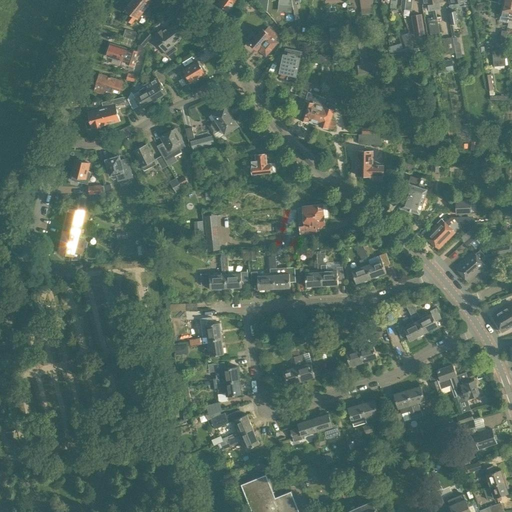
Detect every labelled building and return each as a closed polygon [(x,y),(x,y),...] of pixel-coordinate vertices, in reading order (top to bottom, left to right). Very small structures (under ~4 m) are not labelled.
[(127,19),(132,23),(137,17),(138,18),(144,12),(145,13),(150,7),(148,6),(152,1),(150,0),(128,0),(128,1),(128,3),(128,4),(125,8),(132,13),(127,19)] [(220,0),(221,1),(219,3),(228,10),(235,0),(220,0)] [(374,14),(372,6),(371,0),(359,0),(362,15),(374,14)] [(435,10),(433,0),(423,0),(424,4),(429,3),(430,10),(432,10),(434,17),(428,18),(430,34),(440,33),(435,10)] [(442,0),(433,0),(435,10),(440,9),(439,1),(443,1),(442,0)] [(501,15),(509,17),(511,0),(498,0),(498,3),(503,4),(501,15)] [(448,12),(450,24),(459,23),(456,10),(448,12)] [(422,14),(412,16),(415,35),(425,33),(422,14)] [(180,38),(184,35),(176,23),(168,29),(167,28),(154,38),(164,51),(181,39),(180,38)] [(250,43),(257,49),(258,48),(266,55),(278,42),(275,39),(278,35),(268,26),(265,30),(263,28),(256,36),(252,32),(247,38),(251,42),(250,43)] [(329,28),(330,38),(343,37),(342,26),(329,28)] [(123,38),(135,40),(137,31),(124,29),(123,38)] [(138,42),(140,44),(144,48),(153,38),(147,32),(138,42)] [(314,36),(315,45),(328,43),(327,34),(314,36)] [(403,48),(404,54),(416,54),(410,35),(402,36),(405,48),(403,48)] [(443,39),(446,54),(455,53),(452,37),(443,39)] [(357,65),(358,70),(365,68),(364,64),(368,63),(364,39),(354,41),(356,53),(352,54),(354,65),(357,65)] [(147,51),(144,48),(140,44),(137,51),(130,48),(130,49),(111,43),(107,56),(122,61),(126,62),(126,63),(134,66),(137,55),(145,57),(147,51)] [(454,44),(455,53),(456,57),(462,56),(459,43),(457,43),(454,44)] [(392,54),(404,54),(403,48),(401,44),(390,46),(392,54)] [(506,65),(504,49),(492,51),(494,66),(506,65)] [(280,77),(295,80),(296,75),(300,57),(294,56),(295,54),(289,53),(289,55),(284,54),(283,58),(280,57),(279,63),(282,63),(280,72),(281,72),(280,77)] [(444,61),(446,71),(453,70),(452,60),(444,61)] [(179,73),(183,78),(186,84),(191,82),(192,81),(194,82),(197,80),(197,78),(205,73),(204,72),(206,71),(203,66),(201,67),(198,61),(184,70),(179,73)] [(167,73),(174,69),(175,67),(172,62),(164,69),(167,73)] [(145,85),(147,90),(153,100),(167,92),(161,82),(167,78),(161,68),(154,72),(157,77),(145,85)] [(166,74),(170,79),(177,74),(174,69),(167,73),(166,74)] [(127,79),(137,82),(138,75),(128,72),(127,79)] [(95,90),(103,93),(104,89),(112,91),(114,87),(120,90),(123,81),(100,74),(95,90)] [(309,119),(314,121),(322,97),(309,93),(311,85),(305,83),(301,97),(306,99),(300,118),(302,119),(301,121),(306,122),(307,120),(309,121),(309,119)] [(153,100),(147,90),(135,97),(141,108),(153,100)] [(130,93),(128,99),(132,108),(137,105),(130,93)] [(322,97),(314,121),(320,123),(319,124),(328,127),(333,128),(335,121),(331,120),(335,106),(327,103),(326,105),(324,105),(326,98),(322,97)] [(103,107),(105,114),(104,114),(105,116),(102,117),(105,124),(106,124),(107,125),(111,124),(112,122),(120,120),(115,104),(109,106),(108,101),(102,102),(103,107)] [(207,125),(210,129),(232,115),(229,111),(230,109),(228,106),(226,106),(225,105),(212,113),(216,120),(212,122),(207,125)] [(105,114),(103,107),(88,111),(90,120),(86,122),(88,129),(92,127),(92,128),(105,124),(102,117),(105,116),(104,114),(105,114)] [(232,115),(210,129),(213,134),(222,129),(226,135),(239,126),(238,125),(239,123),(237,120),(235,120),(232,115)] [(362,125),(362,134),(382,135),(383,125),(362,125)] [(470,141),(467,125),(455,126),(457,140),(470,141)] [(186,128),(188,139),(194,138),(192,127),(186,128)] [(444,128),(446,135),(453,134),(452,127),(444,128)] [(161,136),(171,154),(185,146),(175,128),(173,129),(172,129),(170,130),(169,131),(166,133),(165,133),(163,134),(162,135),(161,136)] [(382,135),(362,134),(359,134),(359,144),(381,144),(382,135)] [(214,144),(212,135),(190,141),(192,150),(214,144)] [(225,151),(231,146),(228,141),(221,145),(225,151)] [(134,150),(138,159),(137,161),(139,164),(141,165),(142,166),(144,170),(156,164),(154,160),(155,160),(147,144),(140,147),(139,146),(136,148),(136,150),(134,150)] [(226,155),(229,161),(241,155),(237,149),(226,155)] [(383,165),(373,165),(373,151),(357,150),(356,175),(372,175),(372,180),(382,180),(382,175),(383,175),(383,165)] [(252,161),(253,174),(271,172),(275,171),(275,163),(270,163),(267,163),(266,154),(252,155),(252,161)] [(108,159),(106,160),(110,175),(117,173),(118,178),(125,176),(119,156),(113,158),(113,157),(112,157),(108,158),(108,159)] [(87,173),(89,163),(83,161),(83,160),(79,158),(78,160),(76,160),(74,169),(72,169),(72,172),(73,173),(72,175),(73,175),(72,180),(87,184),(90,173),(87,173)] [(402,168),(413,171),(415,165),(404,162),(402,168)] [(421,179),(411,176),(409,183),(408,183),(401,207),(420,213),(427,189),(427,188),(430,178),(422,175),(421,179)] [(184,176),(177,180),(181,186),(188,182),(184,176)] [(183,189),(177,180),(176,178),(170,182),(176,193),(183,189)] [(88,186),(89,194),(102,193),(101,185),(88,186)] [(106,195),(107,197),(112,195),(110,185),(104,186),(106,195)] [(455,200),(456,214),(471,213),(471,200),(455,200)] [(303,206),(303,207),(298,208),(300,234),(317,232),(317,228),(322,227),(323,225),(324,224),(325,224),(325,217),(329,217),(329,211),(327,211),(327,204),(322,204),(320,202),(319,201),(317,201),(317,202),(315,204),(314,204),(314,205),(303,206)] [(66,219),(64,229),(79,232),(80,227),(82,227),(85,214),(83,213),(83,211),(68,207),(68,210),(66,209),(64,218),(66,219)] [(425,236),(432,242),(444,229),(448,225),(455,221),(451,216),(445,222),(442,219),(425,236)] [(444,229),(432,242),(439,249),(455,232),(463,226),(465,225),(462,221),(459,223),(456,220),(455,221),(448,225),(444,229)] [(203,221),(194,221),(195,231),(203,230),(203,221)] [(79,232),(64,229),(61,240),(59,240),(57,249),(59,249),(59,252),(71,255),(70,260),(71,260),(80,259),(84,240),(77,239),(79,232)] [(461,237),(466,242),(473,235),(468,230),(461,237)] [(152,238),(144,239),(147,255),(154,254),(152,238)] [(220,250),(219,241),(207,242),(208,251),(220,250)] [(491,248),(492,255),(510,251),(509,245),(491,248)] [(455,267),(461,274),(479,258),(480,258),(484,255),(480,250),(475,254),(473,251),(455,267)] [(366,252),(360,254),(361,259),(359,260),(361,266),(352,270),(350,264),(345,266),(348,278),(354,276),(356,283),(370,278),(366,265),(364,260),(368,258),(366,252)] [(370,263),(368,258),(364,260),(366,265),(370,278),(387,272),(384,266),(390,264),(386,252),(380,255),(381,259),(370,263)] [(479,258),(461,274),(467,282),(486,266),(480,258),(479,258)] [(324,260),(317,260),(318,271),(305,272),(306,286),(322,285),(321,266),(324,266),(324,265),(324,260)] [(228,261),(221,261),(222,274),(210,274),(210,273),(202,273),(202,284),(210,283),(210,289),(226,288),(226,282),(225,267),(228,267),(228,261)] [(276,262),(269,262),(270,274),(258,275),(257,271),(249,272),(250,284),(258,283),(258,289),(274,288),(273,268),(276,268),(276,262)] [(326,264),(324,265),(324,266),(321,266),(322,285),(338,285),(338,279),(344,279),(343,267),(337,267),(337,270),(327,271),(326,264)] [(491,269),(494,275),(503,270),(500,264),(491,269)] [(228,273),(228,267),(225,267),(226,282),(226,288),(242,287),(242,281),(248,280),(248,271),(241,272),(241,273),(228,273)] [(294,267),(273,268),(274,288),(290,287),(290,282),(296,282),(294,267)] [(511,303),(492,315),(497,323),(511,314),(511,303)] [(411,308),(408,310),(415,322),(404,327),(403,325),(397,328),(402,339),(407,336),(410,340),(424,333),(415,315),(417,313),(415,308),(412,310),(411,308)] [(420,319),(417,313),(415,315),(424,333),(438,326),(436,321),(441,318),(436,308),(430,311),(431,313),(420,319)] [(392,312),(382,315),(386,326),(396,323),(392,312)] [(511,314),(497,323),(502,332),(511,326),(511,314)] [(373,317),(378,332),(387,329),(382,315),(373,317)] [(207,337),(201,337),(202,340),(222,337),(220,322),(205,324),(207,337)] [(327,334),(321,336),(324,346),(330,344),(327,334)] [(324,346),(321,336),(321,335),(314,337),(318,350),(325,348),(324,346)] [(365,335),(356,338),(361,354),(363,361),(377,357),(373,343),(368,345),(365,335)] [(195,341),(195,345),(208,343),(210,356),(224,354),(222,337),(202,340),(201,337),(196,338),(197,341),(195,341)] [(361,354),(356,338),(348,340),(351,350),(346,352),(350,365),(363,361),(361,354)] [(174,346),(175,355),(189,353),(187,344),(174,346)] [(294,356),(301,377),(302,380),(315,376),(315,374),(317,374),(315,367),(313,368),(311,362),(306,364),(303,354),(300,355),(299,351),(293,353),(294,356)] [(301,377),(294,356),(289,358),(292,368),(283,371),(287,384),(302,380),(301,377)] [(218,383),(225,382),(239,380),(237,366),(225,367),(224,362),(208,364),(210,372),(216,371),(217,378),(209,379),(210,384),(218,383)] [(451,384),(453,388),(461,385),(459,381),(453,364),(437,370),(440,380),(438,381),(438,380),(437,380),(431,382),(430,383),(435,395),(442,392),(441,388),(451,384)] [(461,385),(453,388),(456,396),(457,396),(459,401),(463,414),(470,411),(466,399),(470,397),(470,398),(480,394),(474,379),(466,383),(464,379),(459,381),(461,385)] [(239,380),(225,382),(227,396),(241,394),(239,380)] [(407,390),(414,410),(416,418),(423,415),(420,408),(418,402),(425,399),(421,386),(407,390)] [(181,388),(182,398),(185,398),(190,397),(189,387),(188,387),(181,388)] [(400,407),(401,413),(410,410),(410,412),(414,410),(407,390),(394,394),(398,408),(400,407)] [(375,400),(362,404),(366,417),(371,416),(372,421),(381,418),(375,400)] [(206,405),(209,414),(221,411),(223,410),(220,401),(206,405)] [(366,417),(362,404),(348,408),(352,422),(352,421),(354,426),(367,422),(366,417)] [(239,431),(234,433),(235,436),(253,428),(247,414),(242,416),(240,410),(227,415),(226,412),(222,414),(221,411),(209,414),(206,415),(208,419),(209,420),(210,419),(215,429),(234,421),(239,431)] [(457,416),(459,424),(473,420),(471,412),(457,416)] [(401,413),(392,415),(396,428),(405,425),(401,413)] [(329,414),(314,418),(316,427),(317,430),(326,428),(329,437),(341,433),(338,424),(332,425),(329,414)] [(442,417),(436,420),(438,427),(445,424),(444,422),(442,417)] [(316,427),(314,418),(298,423),(299,427),(290,430),(293,439),(302,437),(301,435),(317,430),(316,427)] [(477,431),(473,420),(459,424),(451,427),(455,438),(463,436),(477,431)] [(370,432),(368,424),(363,426),(370,449),(374,447),(370,432)] [(230,442),(225,444),(224,441),(221,442),(224,449),(243,441),(246,449),(260,443),(253,428),(235,436),(234,433),(229,435),(230,438),(228,439),(230,442)] [(470,436),(472,442),(474,448),(479,447),(481,447),(483,448),(486,447),(486,445),(496,442),(495,440),(497,439),(496,435),(494,435),(492,428),(477,433),(475,434),(470,436)] [(6,432),(10,448),(20,445),(16,429),(6,432)] [(222,438),(224,441),(225,444),(230,442),(228,439),(230,438),(229,435),(222,438)] [(276,446),(274,440),(265,444),(267,450),(276,446)] [(353,441),(349,442),(353,456),(358,455),(353,441)] [(331,452),(325,454),(328,464),(334,462),(331,452)] [(464,466),(466,473),(482,468),(480,461),(464,466)] [(357,463),(348,467),(357,488),(366,484),(357,463)] [(488,478),(490,486),(506,480),(504,473),(502,473),(501,469),(494,471),(492,466),(483,469),(486,478),(488,478)] [(299,511),(291,491),(276,497),(266,474),(241,484),(252,511),(299,511)] [(506,480),(490,486),(496,502),(501,500),(499,496),(509,493),(507,488),(509,488),(506,480)] [(448,500),(450,505),(452,511),(470,511),(465,499),(463,494),(448,500)] [(431,500),(434,506),(436,511),(448,511),(441,496),(431,500)] [(434,506),(431,500),(430,498),(420,503),(423,511),(436,511),(434,506)] [(377,511),(376,508),(375,508),(371,501),(350,510),(350,511),(377,511)] [(504,511),(501,502),(490,506),(492,511),(504,511)]
